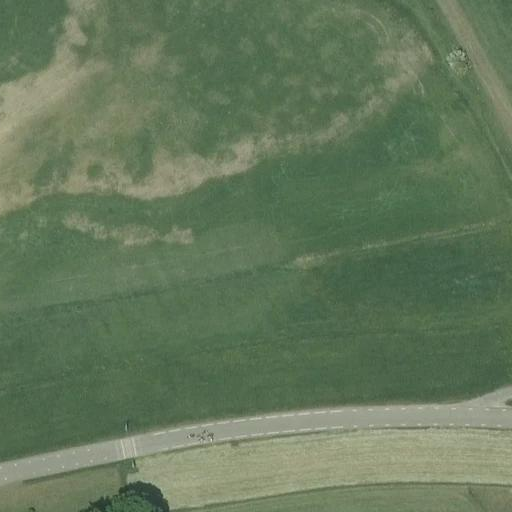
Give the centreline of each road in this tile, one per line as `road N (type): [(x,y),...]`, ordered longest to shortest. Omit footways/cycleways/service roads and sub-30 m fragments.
road 1 (unclassified): [(0,477),(232,431),(511,420)]
road 2 (track): [(412,0),(511,159)]
